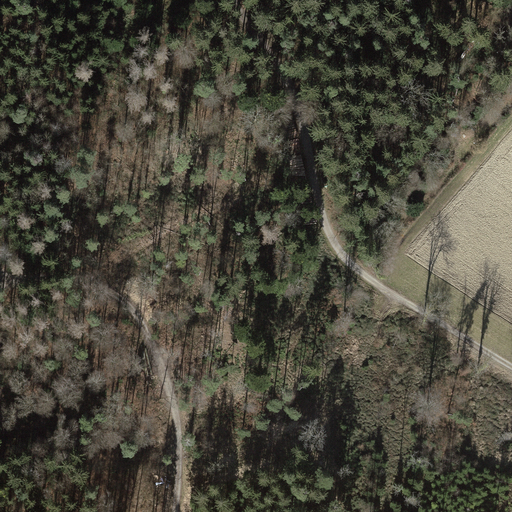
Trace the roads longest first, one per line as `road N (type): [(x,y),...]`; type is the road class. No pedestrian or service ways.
road 1 (track): [(231,0),(292,89),(333,242),(359,273),(511,366)]
road 2 (track): [(176,511),(181,417),(129,302),(88,279),(0,278)]
